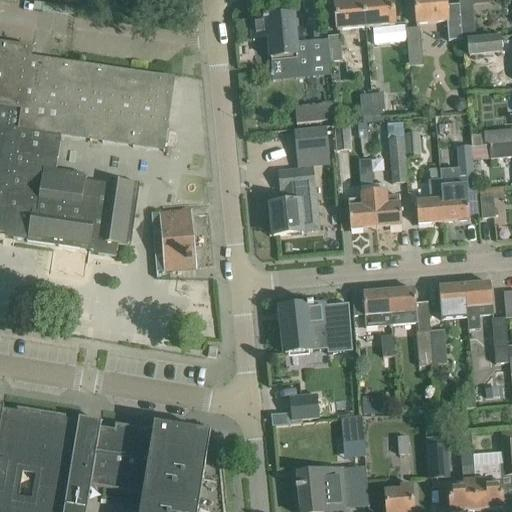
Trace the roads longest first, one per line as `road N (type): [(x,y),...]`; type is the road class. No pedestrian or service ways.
road 1 (unclassified): [(239,282),(211,0)]
road 2 (unclassified): [(239,282),(511,262)]
road 3 (residential): [(0,366),(251,406)]
road 4 (unclassified): [(251,406),(239,282)]
